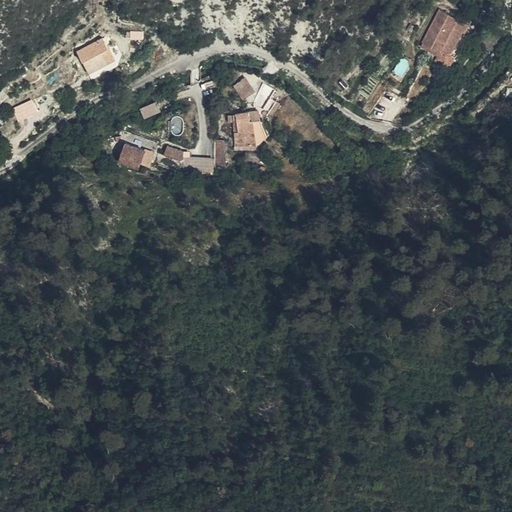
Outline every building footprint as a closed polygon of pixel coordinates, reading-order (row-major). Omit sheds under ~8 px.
[(441,28),(445,30),(451,32),(441,50),(442,51),(451,56),(462,33),(461,33),(465,24),(457,21),(457,19),(447,14),(441,28)] [(438,31),(432,27),(426,38),(433,42),(438,31)] [(451,32),(445,30),(435,49),(440,53),(442,51),(441,50),(451,32)] [(498,41),(489,36),(485,44),(495,50),(498,41)] [(117,61),(118,63),(131,60),(128,46),(116,50),(116,56),(117,61)] [(442,51),(440,53),(436,62),(445,67),(451,56),(442,51)] [(248,76),(235,83),(242,99),(256,92),(248,76)] [(291,104),(286,98),(276,109),(281,114),(291,104)] [(145,116),(162,110),(158,101),(141,106),(145,116)] [(263,120),(262,111),(247,110),(246,142),(266,142),(266,120),(263,120)] [(272,110),(262,111),(263,120),(266,120),(272,120),(272,110)] [(215,139),(215,166),(226,165),(226,139),(215,139)] [(165,154),(182,160),(186,150),(169,144),(165,154)] [(141,164),(145,155),(135,152),(132,161),(141,164)] [(215,170),(214,154),(184,157),(186,173),(215,170)]
